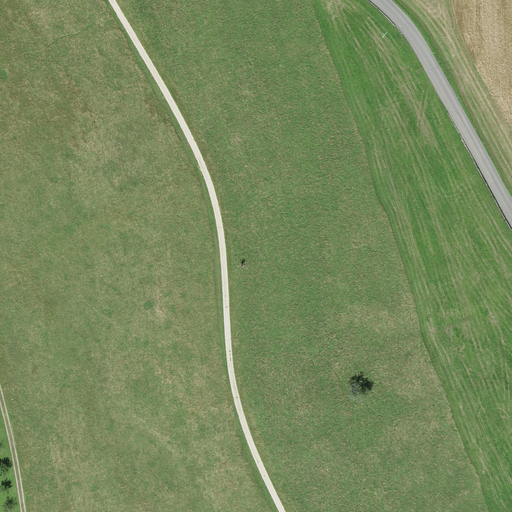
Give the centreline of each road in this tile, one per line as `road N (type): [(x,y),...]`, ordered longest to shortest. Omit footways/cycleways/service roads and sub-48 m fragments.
road 1 (track): [(110,0),(209,185),(226,267),(237,403),(281,511)]
road 2 (tertiary): [(378,0),(426,55),(511,218)]
road 3 (track): [(0,394),(22,511)]
